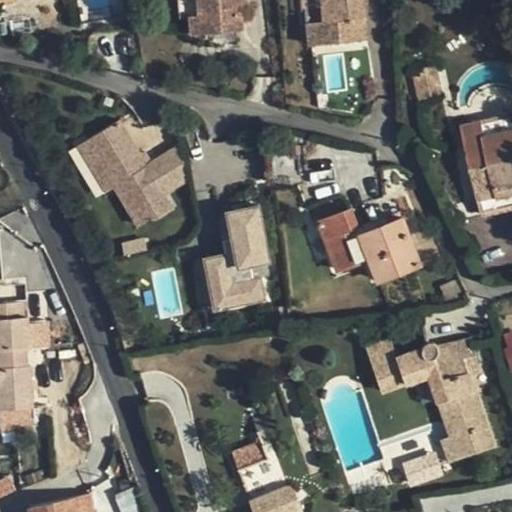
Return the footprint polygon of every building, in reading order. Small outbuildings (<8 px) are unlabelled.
[(194,0),(196,13),(187,14),(189,33),(244,31),(242,3),(248,2),(247,0),(194,0)] [(361,0),(318,0),(320,22),(305,23),(306,43),(364,39),(361,0)] [(125,17),(124,7),(90,9),(90,19),(125,17)] [(439,65),(406,73),(411,99),(444,92),(439,65)] [(480,191),(511,183),(511,112),(455,125),(459,146),(469,144),(480,191)] [(122,113),(90,129),(114,176),(133,213),(149,206),(150,208),(167,200),(160,185),(187,171),(181,144),(147,160),(122,113)] [(265,125),(243,120),(252,183),(273,180),(265,125)] [(278,127),(265,125),(273,180),(285,178),(278,127)] [(114,176),(90,129),(81,133),(105,181),(114,176)] [(511,183),(480,191),(485,211),(511,204),(511,183)] [(256,282),(252,262),(271,259),(260,204),(240,208),(241,211),(233,213),(236,231),(233,232),(234,236),(224,239),(227,253),(206,257),(214,292),(234,288),(237,303),(266,297),(263,281),(256,282)] [(236,231),(233,213),(241,211),(240,208),(229,211),(233,232),(236,231)] [(403,216),(361,233),(351,208),(320,220),(338,268),(370,256),(379,277),(420,262),(403,216)] [(214,292),(206,257),(194,260),(204,309),(237,303),(234,288),(214,292)] [(24,299),(2,301),(3,317),(0,317),(0,348),(24,347),(27,347),(24,299)] [(511,329),(502,331),(511,359),(511,329)] [(447,426),(450,435),(460,434),(467,454),(495,445),(468,370),(444,374),(436,354),(438,348),(438,345),(435,342),(432,341),(428,341),(425,342),(423,346),(397,355),(391,337),(367,346),(383,390),(427,374),(447,426)] [(473,337),(438,345),(438,348),(436,354),(444,374),(468,370),(483,367),(473,337)] [(24,347),(0,348),(0,364),(25,363),(24,347)] [(0,364),(0,407),(30,406),(28,363),(25,363),(0,364)] [(253,432),(256,441),(261,439),(258,430),(253,432)] [(441,439),(444,447),(447,457),(449,461),(467,454),(460,434),(450,435),(441,439)] [(232,450),(239,468),(269,457),(261,439),(256,441),(232,450)] [(239,468),(248,490),(256,511),(297,511),(302,510),(293,488),(292,486),(289,485),(281,487),(269,457),(239,468)] [(442,467),(441,464),(439,460),(438,457),(412,465),(416,477),(442,467)] [(138,483),(132,469),(111,476),(112,495),(115,493),(138,483)] [(96,511),(93,494),(81,496),(83,511),(96,511)] [(83,511),(81,496),(29,507),(30,511),(83,511)]
